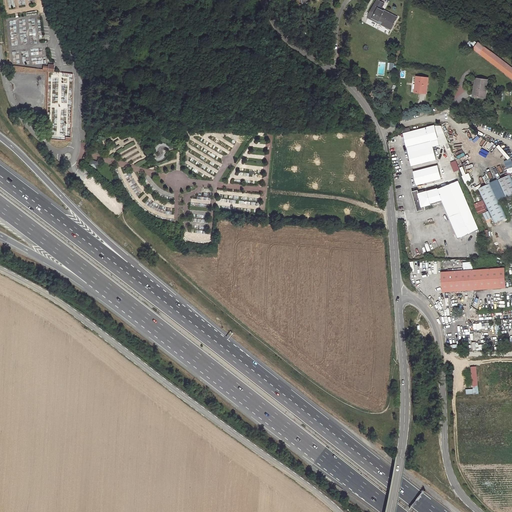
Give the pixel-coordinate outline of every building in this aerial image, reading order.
[(385,4),(378,0),(375,0),(367,18),(392,30),(398,17),(382,9),(385,4)] [(143,10),(140,19),(173,28),(176,19),(143,10)] [(477,52),(482,56),(487,50),(482,46),(477,52)] [(482,56),(511,79),(511,69),(487,50),(482,56)] [(426,94),(428,77),(416,75),(413,92),(426,94)] [(485,98),(488,81),(477,79),(474,96),(485,98)] [(407,148),(432,141),(428,128),(409,133),(403,135),(407,148)] [(409,155),(434,148),(438,147),(437,140),(432,141),(407,148),(409,155)] [(412,167),(437,160),(434,148),(409,155),(412,167)] [(418,188),(443,180),(439,167),(414,174),(418,188)] [(511,179),(510,175),(498,181),(506,198),(511,194),(511,179)] [(445,201),(461,239),(480,230),(459,183),(440,190),(439,189),(420,195),(424,208),(445,201)] [(490,184),(479,189),(495,224),(506,218),(490,184)] [(443,291),(506,289),(505,270),(443,272),(443,291)] [(476,367),(471,367),(473,389),(466,389),(466,394),(479,392),(476,367)]
